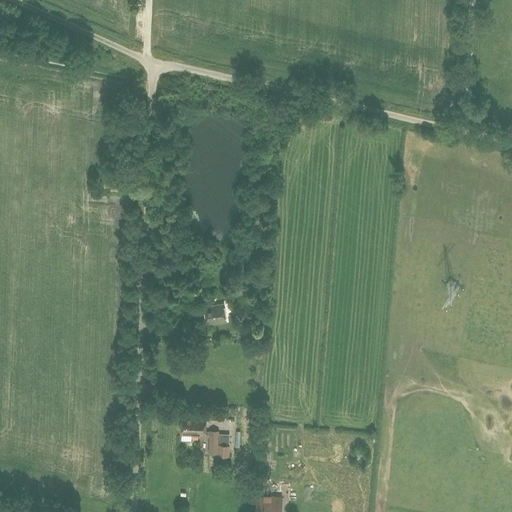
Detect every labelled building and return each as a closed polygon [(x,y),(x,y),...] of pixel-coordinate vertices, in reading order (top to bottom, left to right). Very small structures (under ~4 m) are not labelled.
[(126,176),(104,176),(104,187),(111,187),(111,190),(116,190),(116,187),(126,187),(126,176)] [(169,275),(188,277),(190,267),(171,265),(169,275)] [(207,324),(227,321),(224,303),(204,307),(207,324)] [(261,319),(265,316),(259,308),(255,311),(261,319)] [(257,328),(237,329),(237,338),(257,338),(257,328)] [(218,453),(218,442),(219,431),(210,430),(209,431),(206,431),(207,415),(181,414),(180,434),(198,435),(198,436),(205,437),(206,436),(209,436),(209,453),(218,453)] [(218,442),(218,453),(218,455),(229,456),(229,442),(218,442)] [(257,498),(255,511),(278,511),(280,499),(257,498)]
